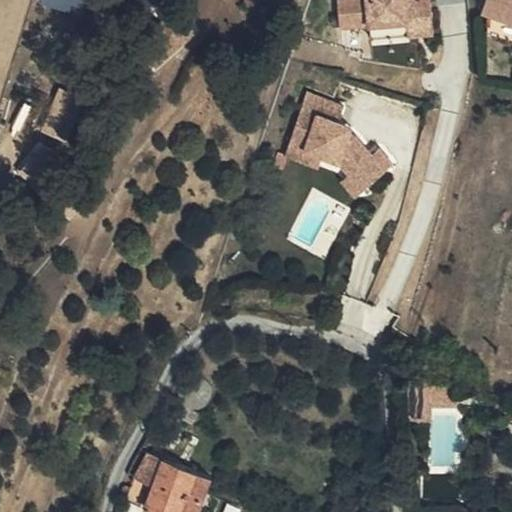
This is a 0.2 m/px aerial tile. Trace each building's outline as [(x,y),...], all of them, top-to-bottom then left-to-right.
[(87,0),(45,0),(84,12),(87,0)] [(338,28),(369,25),(406,20),(406,15),(431,12),(429,0),(347,0),(335,2),(338,28)] [(511,0),(487,0),(485,5),(511,14),(511,0)] [(511,14),(485,5),(487,26),(511,34),(511,14)] [(406,20),(369,25),(371,38),(433,29),(431,12),(406,15),(406,20)] [(62,134),(83,96),(65,86),(44,124),(62,134)] [(340,125),(345,109),(308,98),(300,120),(338,132),(340,125)] [(338,132),(300,120),(291,150),(309,155),(310,152),(325,157),(343,163),(347,169),(350,167),(360,185),(387,170),(377,151),(368,157),(357,138),(350,136),(338,132)] [(352,129),(340,125),(338,132),(350,136),(352,129)] [(309,155),(291,150),(288,160),(321,170),(325,157),(310,152),(309,155)] [(360,185),(350,167),(347,169),(338,174),(349,192),(360,185)] [(393,341),(409,350),(415,340),(398,332),(393,341)] [(149,511),(195,511),(209,478),(162,460),(144,510),(149,511)]
